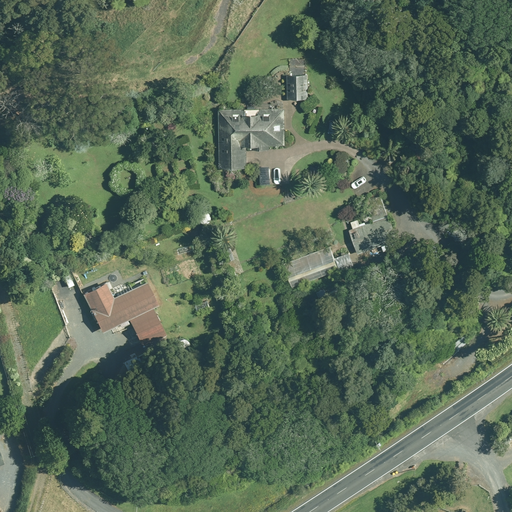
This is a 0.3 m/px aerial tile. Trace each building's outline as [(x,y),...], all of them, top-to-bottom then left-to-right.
[(271,149),(271,145),(286,145),(286,108),(220,109),(220,168),(248,167),(248,146),(257,146),(257,150),(271,149)] [(358,226),(350,229),(358,253),(398,236),(386,206),(355,219),(358,226)] [(339,269),(331,245),(285,262),(294,286),(339,269)] [(142,343),(165,332),(153,305),(157,303),(147,281),(114,296),(107,282),(84,292),(102,330),(131,318),(142,343)] [(40,329),(30,293),(11,298),(21,334),(40,329)]
